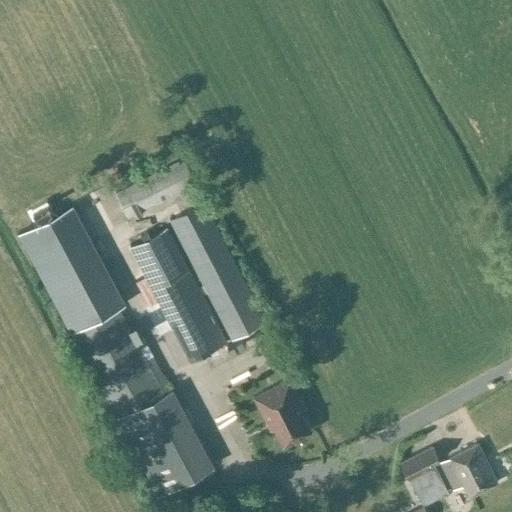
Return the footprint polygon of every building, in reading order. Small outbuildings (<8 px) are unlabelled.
[(0,51),(0,195),(19,229),(71,200),(80,195),(0,51)] [(186,187),(173,161),(115,191),(127,216),(186,187)] [(71,200),(19,229),(72,325),(114,301),(124,295),(71,200)] [(205,207),(173,224),(233,339),(265,322),(205,207)] [(189,266),(179,246),(142,265),(151,285),(150,285),(189,360),(227,340),(189,265),(189,266)] [(163,390),(114,301),(72,325),(117,414),(163,390)] [(307,409),(289,375),(252,395),(270,429),(273,427),(282,445),(313,429),(303,411),(307,409)] [(173,385),(163,390),(117,414),(158,493),(215,464),(173,385)] [(497,480),(477,442),(440,462),(453,489),(464,483),(470,495),(497,480)] [(440,457),(433,444),(397,462),(406,479),(435,464),(434,461),(440,457)] [(428,511),(423,503),(406,511),(428,511)]
